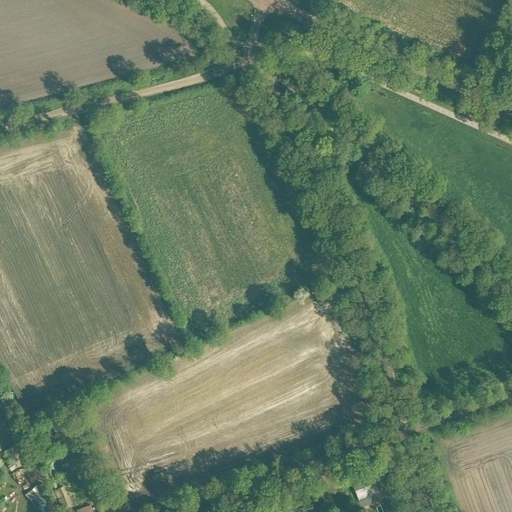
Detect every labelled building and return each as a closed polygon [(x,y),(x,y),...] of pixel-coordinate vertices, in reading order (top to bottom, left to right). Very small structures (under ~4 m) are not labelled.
[(49,422),(57,434),(75,422),(68,410),(49,422)] [(25,462),(14,445),(4,452),(11,463),(8,465),(12,471),(25,462)] [(94,472),(87,455),(77,460),(84,476),(94,472)] [(377,471),(390,466),(387,458),(374,462),(377,471)] [(97,478),(95,472),(87,475),(89,481),(97,478)] [(377,473),(372,475),(371,474),(352,480),(354,485),(359,500),(377,493),(378,498),(385,495),(377,473)] [(40,508),(51,499),(39,484),(28,493),(40,508)] [(62,510),(71,506),(63,486),(54,490),(62,510)] [(89,495),(91,500),(98,497),(96,492),(89,495)] [(309,511),(314,510),(309,496),(289,503),(292,511),(309,511)]
